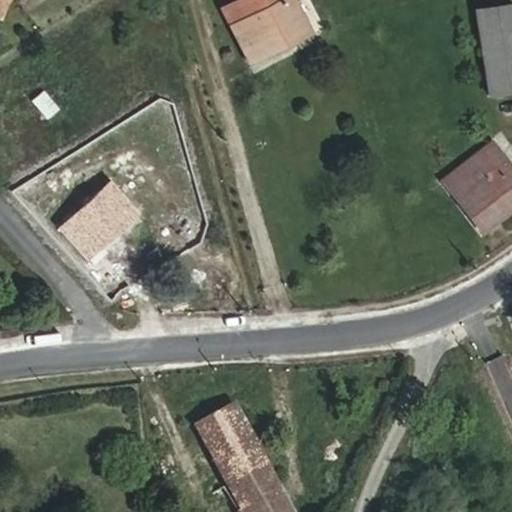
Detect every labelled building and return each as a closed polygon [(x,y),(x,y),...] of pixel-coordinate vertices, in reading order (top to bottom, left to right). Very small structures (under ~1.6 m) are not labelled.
[(307,24),(294,0),(278,0),(231,25),(250,62),(285,44),(282,37),(307,24)] [(511,30),(511,4),(476,10),(480,36),(511,30)] [(285,44),(310,31),(307,24),(282,37),(285,44)] [(511,90),(511,30),(480,36),(489,94),(511,90)] [(58,108),(44,90),(32,100),(46,118),(58,108)] [(502,155),(492,142),(442,181),(452,194),(502,155)] [(511,207),(511,167),(502,155),(452,194),(482,231),(511,207)] [(135,211),(108,182),(60,227),(87,256),(135,211)] [(289,511),(233,404),(193,425),(239,511),(237,511),(289,511)]
